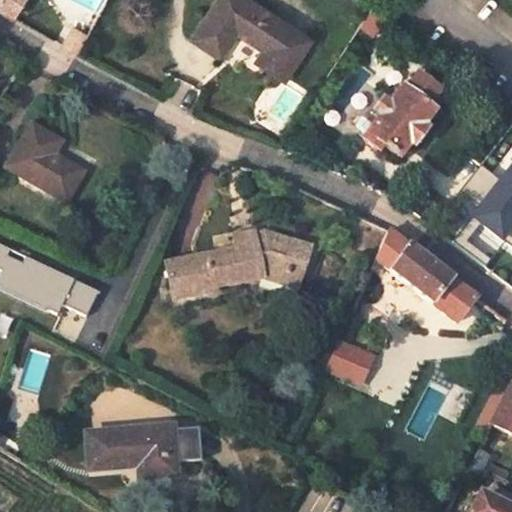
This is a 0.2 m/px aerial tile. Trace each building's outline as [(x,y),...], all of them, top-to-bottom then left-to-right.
[(0,0),(0,11),(11,18),(21,0),(0,0)] [(237,30),(263,47),(273,53),(262,69),(280,81),(307,41),(246,0),(217,0),(192,39),(219,57),(237,30)] [(356,30),(364,35),(380,11),(372,4),(356,30)] [(263,47),(252,63),(262,69),(273,53),(263,47)] [(378,119),(360,143),(374,153),(378,147),(395,160),(406,145),(411,148),(424,131),(419,127),(430,111),(428,110),(439,95),(412,76),(403,90),(400,88),(387,106),(380,102),(371,114),(378,119)] [(60,141),(29,123),(4,167),(65,201),(81,170),(54,154),(60,141)] [(262,231),(231,236),(232,248),(193,255),(193,258),(165,264),(170,295),(213,287),(213,282),(260,272),(283,281),(288,266),(300,270),(308,248),(262,231)] [(372,262),(443,318),(462,291),(385,233),(372,262)] [(0,254),(6,258),(9,251),(0,247),(0,254)] [(6,258),(0,254),(0,247),(0,271),(0,272),(0,271),(0,288),(55,315),(60,305),(84,317),(96,293),(24,258),(21,265),(6,258)] [(283,281),(294,286),(300,270),(288,266),(283,281)] [(334,339),(321,372),(358,387),(372,354),(334,339)] [(499,411),(511,417),(511,386),(502,406),(499,411)] [(502,406),(491,400),(477,428),(487,433),(499,411),(502,406)] [(120,402),(34,412),(38,449),(88,443),(89,455),(126,449),(120,402)] [(511,511),(480,495),(471,511),(511,511)]
